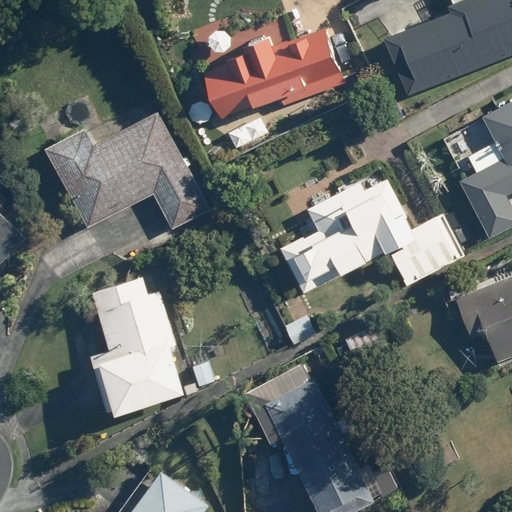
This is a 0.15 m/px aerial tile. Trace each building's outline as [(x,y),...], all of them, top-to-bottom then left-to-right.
[(410,97),(511,56),(511,0),(461,0),(452,4),(454,10),(386,37),(410,97)] [(231,62),(207,70),(224,117),(284,96),(287,104),(348,81),(328,27),(276,46),(272,37),(247,46),(249,51),(229,58),(231,62)] [(511,100),(445,137),(467,177),(462,180),(493,237),(511,226),(511,199),(510,195),(511,193),(511,100)] [(49,146),(91,227),(157,193),(176,229),(214,210),(163,110),(99,143),(90,125),(49,146)] [(305,235),(283,246),(307,294),(393,250),(410,284),(468,255),(447,213),(416,229),(390,178),(367,190),(362,180),(310,206),(321,229),(306,237),(305,235)] [(0,265),(29,237),(0,208),(0,265)] [(162,289),(151,293),(146,275),(94,290),(111,349),(93,355),(111,411),(117,409),(119,415),(188,393),(173,345),(178,344),(162,289)] [(511,275),(459,296),(474,335),(490,329),(502,360),(511,356),(511,275)] [(322,331),(313,312),(287,325),(296,343),(322,331)] [(218,378),(210,360),(189,368),(196,387),(218,378)] [(317,376),(267,401),(324,511),(355,511),(381,499),(378,494),(394,486),(379,459),(364,467),(317,376)] [(205,511),(212,504),(164,469),(132,511),(205,511)]
